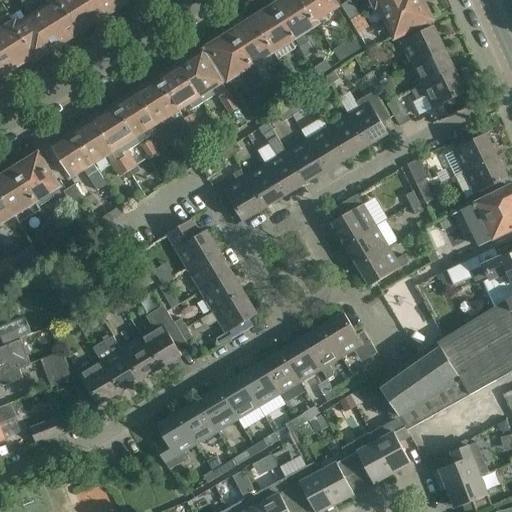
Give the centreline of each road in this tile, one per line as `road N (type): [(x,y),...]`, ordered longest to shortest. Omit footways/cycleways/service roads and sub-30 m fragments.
road 1 (residential): [(0,475),(90,441),(287,319)]
road 2 (residential): [(299,211),(511,95)]
road 3 (residential): [(0,130),(202,0)]
road 4 (residential): [(287,319),(343,286),(299,211)]
road 5 (residential): [(287,319),(244,245),(299,211)]
